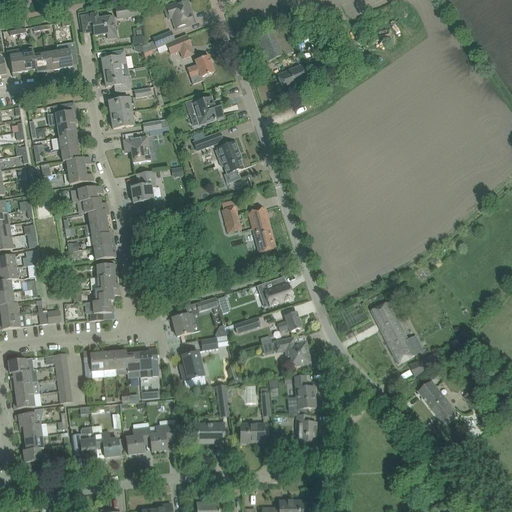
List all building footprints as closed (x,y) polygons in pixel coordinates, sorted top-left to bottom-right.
[(164,8),(166,15),(172,18),(176,30),(194,24),(186,0),(164,8)] [(114,8),(116,21),(141,17),(138,4),(114,8)] [(116,38),(113,17),(97,20),(97,15),(81,18),(83,31),(92,30),(94,37),(105,35),(106,40),(116,38)] [(257,40),(267,63),(293,52),(283,28),(257,40)] [(143,54),(157,49),(175,42),(171,32),(152,40),(153,42),(144,45),(140,46),(143,54)] [(133,47),(144,45),(143,37),(132,38),(133,47)] [(175,42),(166,45),(168,51),(170,56),(179,52),(183,60),(193,55),(190,47),(191,47),(186,37),(175,42)] [(56,46),(57,53),(60,70),(72,68),(70,56),(76,55),(74,44),(56,46)] [(127,70),(124,51),(111,53),(112,59),(101,61),(103,75),(120,72),(127,70)] [(33,53),(21,55),(24,73),(31,72),(31,75),(36,74),(33,57),(34,57),(33,53)] [(57,53),(45,55),(49,75),(54,74),(53,71),(60,70),(57,53)] [(24,73),(21,55),(9,57),(12,78),(18,77),(17,74),(24,73)] [(45,55),(34,57),(33,57),(36,74),(43,73),(44,76),(49,75),(45,55)] [(214,73),(208,57),(195,61),(197,66),(187,70),(192,86),(203,82),(201,78),(214,73)] [(277,77),(283,91),(308,80),(302,66),(277,77)] [(131,92),(128,77),(121,78),(120,72),(103,75),(106,88),(117,87),(118,94),(131,92)] [(134,91),(135,99),(151,97),(150,89),(134,91)] [(108,103),(110,117),(131,113),(130,106),(133,105),(132,99),(108,103)] [(217,103),(213,105),(210,99),(195,104),(194,101),(185,104),(189,116),(195,114),(199,127),(223,119),(221,114),(223,113),(220,107),(219,107),(217,103)] [(57,127),(74,124),(73,117),(76,117),(74,104),(53,107),(57,127)] [(134,113),(131,113),(110,117),(113,130),(133,127),(132,119),(135,119),(134,113)] [(143,132),(149,131),(168,128),(161,129),(159,122),(142,125),(143,132)] [(57,127),(59,139),(79,136),(78,131),(75,131),(74,124),(57,127)] [(168,128),(149,131),(150,137),(169,133),(168,128)] [(59,139),(60,151),(78,148),(77,141),(80,141),(79,136),(59,139)] [(209,137),(193,143),(196,151),(212,146),(209,137)] [(125,154),(131,153),(133,165),(150,162),(146,138),(123,142),(125,154)] [(235,143),(217,150),(220,158),(218,159),(221,168),(224,177),(229,175),(232,183),(239,180),(237,172),(243,170),(243,169),(237,153),(238,153),(235,143)] [(33,147),(34,155),(38,155),(38,154),(42,154),(41,146),(33,147)] [(62,163),(66,162),(83,159),(82,154),(79,155),(78,148),(60,151),(62,163)] [(66,162),(67,174),(85,171),(84,166),(90,165),(89,158),(83,159),(66,162)] [(50,177),(48,165),(40,167),(42,178),(47,177),(47,178),(50,177)] [(182,168),(174,169),(176,178),(183,177),(182,168)] [(85,171),(67,174),(69,186),(93,182),(92,175),(86,176),(85,171)] [(19,181),(20,182),(30,180),(29,172),(24,172),(25,173),(17,174),(19,181)] [(138,187),(130,188),(133,205),(153,202),(151,190),(154,189),(152,173),(136,175),(138,187)] [(30,180),(20,182),(21,189),(27,188),(27,189),(32,188),(30,180)] [(79,203),(82,203),(96,200),(95,195),(102,194),(101,187),(77,191),(79,203)] [(84,215),(87,214),(108,210),(107,204),(100,205),(99,199),(96,200),(82,203),(84,215)] [(61,207),(62,217),(70,216),(69,206),(61,207)] [(221,212),(227,234),(241,231),(235,208),(221,212)] [(87,214),(89,226),(107,223),(105,216),(109,216),(108,210),(87,214)] [(248,215),(258,254),(276,250),(265,211),(248,215)] [(0,227),(9,226),(7,215),(0,215),(0,227)] [(91,237),(112,234),(111,229),(108,230),(107,223),(89,226),(83,226),(85,238),(91,237)] [(0,239),(11,238),(9,226),(0,227),(0,239)] [(91,237),(93,249),(110,247),(109,240),(113,239),(112,234),(91,237)] [(11,238),(0,239),(0,252),(13,250),(11,238)] [(67,245),(68,253),(81,251),(76,252),(74,244),(67,245)] [(110,247),(93,249),(95,261),(116,258),(115,253),(112,253),(110,247)] [(35,265),(35,266),(39,265),(38,257),(37,251),(27,253),(28,258),(26,259),(27,266),(35,265)] [(81,251),(68,253),(70,262),(79,260),(79,257),(82,257),(81,251)] [(0,270),(15,269),(14,257),(0,258),(0,270)] [(96,267),(97,279),(114,278),(114,271),(117,270),(117,265),(96,267)] [(0,282),(10,281),(10,282),(17,281),(15,269),(0,270),(0,282)] [(97,279),(98,291),(119,289),(118,284),(115,284),(114,278),(97,279)] [(0,294),(12,293),(10,282),(10,281),(0,282),(0,294)] [(294,297),(292,291),(289,291),(287,285),(276,289),(274,281),(256,287),(260,298),(266,297),(269,307),(292,299),(292,298),(294,297)] [(32,291),(36,290),(35,282),(21,284),(22,292),(32,291)] [(95,291),(96,302),(96,303),(110,302),(113,302),(113,297),(119,296),(119,289),(98,291),(95,291)] [(72,293),(73,305),(81,304),(80,292),(72,293)] [(0,306),(13,305),(12,293),(0,294),(0,306)] [(222,314),(229,312),(225,297),(217,299),(222,314)] [(217,308),(215,299),(196,304),(199,313),(217,308)] [(96,303),(96,302),(92,303),(93,315),(90,315),(90,322),(103,321),(103,315),(114,314),(113,309),(110,309),(110,302),(96,303)] [(371,312),(390,350),(408,340),(389,303),(371,312)] [(0,312),(1,319),(18,317),(17,305),(13,305),(0,306),(0,312)] [(59,312),(53,312),(54,324),(61,323),(59,312)] [(43,314),(38,314),(40,326),(48,325),(46,313),(43,314)] [(277,326),(280,333),(289,330),(290,333),(301,329),(296,313),(284,317),(286,323),(277,326)] [(187,315),(172,319),(176,338),(192,334),(190,325),(194,324),(192,315),(187,316),(187,315)] [(18,317),(1,319),(2,326),(0,326),(0,331),(25,328),(23,316),(18,317)] [(234,326),(237,335),(260,328),(257,318),(234,326)] [(262,346),(266,345),(271,344),(270,338),(260,340),(262,346)] [(202,353),(218,350),(216,339),(201,342),(202,353)] [(310,364),(306,343),(294,345),(293,339),(273,343),(275,353),(288,351),(292,368),(310,364)] [(416,356),(408,340),(390,350),(398,366),(416,356)] [(108,354),(102,355),(104,378),(115,377),(115,371),(113,350),(108,351),(108,354)] [(118,350),(113,350),(115,371),(127,370),(126,356),(126,352),(119,353),(118,350)] [(145,354),(138,355),(139,372),(140,379),(159,377),(156,350),(144,351),(145,354)] [(133,355),(126,356),(127,370),(127,373),(139,372),(138,355),(138,351),(132,352),(133,355)] [(104,378),(102,355),(95,355),(94,352),(82,353),(84,366),(85,379),(104,378)] [(179,366),(181,374),(183,382),(187,381),(187,382),(204,378),(198,353),(181,357),(183,365),(179,366)] [(441,359),(443,363),(438,365),(434,356),(410,367),(415,378),(439,367),(444,365),(443,364),(446,362),(444,357),(441,359)] [(44,358),(45,366),(53,365),(52,357),(44,358)] [(54,361),(55,367),(67,366),(66,359),(54,361)] [(9,375),(12,375),(12,374),(33,372),(32,360),(7,363),(9,375)] [(240,385),(234,365),(230,366),(235,385),(240,385)] [(10,382),(11,387),(37,383),(35,371),(33,372),(12,374),(12,375),(13,381),(10,382)] [(296,399),(287,399),(288,417),(307,415),(306,410),(316,409),(315,407),(314,407),(313,395),(314,395),(314,388),(306,388),(305,377),(294,378),(296,399)] [(418,393),(444,426),(458,416),(432,382),(418,393)] [(14,391),(15,398),(33,396),(38,396),(37,383),(11,387),(11,392),(14,391)] [(215,387),(217,401),(220,419),(229,417),(225,386),(215,387)] [(58,393),(59,398),(71,397),(70,390),(58,392),(58,393)] [(463,398),(471,410),(478,405),(470,393),(463,398)] [(260,395),(262,418),(270,417),(268,394),(260,395)] [(33,396),(15,398),(16,405),(13,406),(14,411),(35,408),(33,396)] [(90,414),(90,416),(104,414),(103,407),(89,408),(90,414)] [(484,409),(476,417),(482,422),(490,414),(484,409)] [(18,422),(19,429),(40,426),(44,410),(34,411),(34,414),(15,417),(15,422),(18,422)] [(296,429),(299,429),(298,443),(315,444),(316,424),(309,424),(309,417),(299,417),(296,417),(296,429)] [(197,426),(197,444),(223,444),(223,425),(197,426)] [(240,425),(240,444),(258,444),(258,441),(264,441),(264,425),(240,425)] [(23,433),(24,440),(42,438),(40,426),(19,429),(20,434),(23,433)] [(157,436),(150,437),(149,437),(150,442),(151,453),(167,451),(165,440),(173,439),(172,426),(156,428),(157,436)] [(93,436),(93,441),(94,441),(95,449),(103,448),(104,459),(120,457),(117,440),(109,441),(108,434),(101,435),(100,427),(92,428),(93,436)] [(149,437),(150,437),(149,429),(132,431),(133,438),(126,439),(128,456),(143,454),(142,443),(150,442),(149,437)] [(86,435),(71,437),(73,459),(81,458),(82,464),(89,463),(89,460),(96,459),(95,449),(94,441),(93,441),(87,442),(86,435)] [(22,447),(22,453),(40,451),(43,450),(42,438),(24,440),(25,447),(22,447)] [(40,451),(22,453),(23,459),(20,460),(22,471),(35,470),(34,463),(41,462),(40,451)] [(279,510),(262,510),(261,511),(310,511),(310,502),(302,503),(302,502),(301,502),(285,503),(285,505),(279,505),(279,510)]
